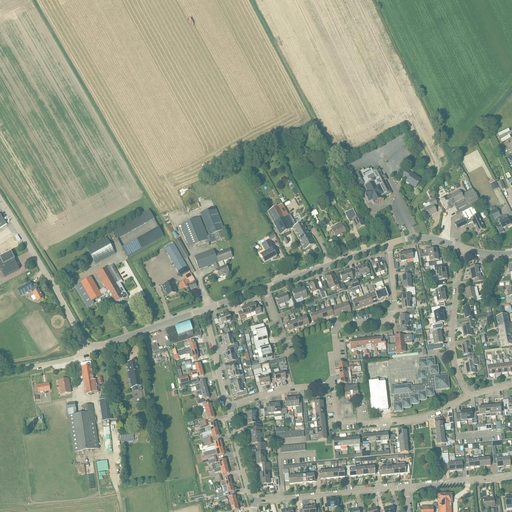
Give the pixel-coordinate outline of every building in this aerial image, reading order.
[(363,186),(364,188),(361,189),(368,203),(372,202),(374,206),(383,201),(382,199),(391,194),(378,168),(372,171),(371,169),(369,170),(368,169),(363,171),(362,170),(360,171),(354,174),(361,188),(363,186)] [(402,175),(405,177),(407,175),(409,177),(406,182),(415,189),(420,182),(411,175),(412,174),(406,170),(402,175)] [(464,174),(461,175),(464,180),(462,181),(467,192),(462,195),(460,191),(450,196),(449,195),(445,197),(441,199),(447,210),(454,206),(458,214),(463,212),(473,206),(476,205),(479,203),(467,178),(467,179),(464,174)] [(494,183),(490,185),(493,191),(495,190),(496,192),(499,191),(494,183)] [(326,195),(331,204),(332,206),(336,204),(330,193),(326,195)] [(431,206),(423,210),(427,217),(436,213),(433,206),(437,205),(434,199),(428,202),(431,206)] [(288,217),(288,216),(282,205),(268,212),(274,224),(288,217)] [(189,248),(205,242),(207,245),(216,242),(225,238),(222,231),(224,230),(215,208),(200,214),(209,236),(207,236),(200,217),(180,225),(189,248)] [(473,208),(467,211),(462,213),(465,219),(454,224),(457,230),(468,224),(468,225),(472,223),(478,233),(485,230),(477,215),(477,216),(473,208)] [(494,210),(490,212),(492,216),(494,220),(497,218),(501,216),(499,212),(497,208),(494,210)] [(151,209),(140,214),(142,218),(123,227),(125,231),(129,229),(131,232),(156,220),(151,209)] [(357,217),(355,213),(353,210),(345,214),(347,218),(350,223),(353,221),(355,225),(355,226),(357,230),(364,226),(359,216),(357,217)] [(288,217),(274,224),(280,236),(293,229),(296,227),(295,226),(296,226),(290,215),(288,216),(288,217)] [(502,228),(502,229),(511,225),(508,218),(503,221),(501,218),(498,220),(500,225),(497,227),(498,230),(502,228)] [(300,242),(310,236),(311,235),(309,231),(304,222),(296,226),(295,226),(296,227),(293,229),(300,242)] [(331,228),(332,230),(336,237),(345,232),(341,223),(336,226),(331,228)] [(162,229),(124,246),(128,256),(166,238),(162,229)] [(270,241),(276,238),(273,233),(267,236),(270,241)] [(300,242),(305,250),(315,245),(310,236),(300,242)] [(86,248),(95,265),(115,253),(106,237),(86,248)] [(4,243),(8,250),(17,246),(13,238),(8,240),(9,241),(4,243)] [(189,257),(179,239),(174,241),(184,260),(189,257)] [(261,255),(265,263),(277,257),(272,249),(273,249),(270,244),(271,244),(269,240),(262,244),(266,252),(261,255)] [(0,248),(3,253),(8,250),(4,243),(0,245),(0,248)] [(174,245),(165,251),(180,277),(190,272),(174,245)] [(437,255),(436,250),(435,250),(434,247),(435,247),(425,249),(426,252),(428,251),(429,257),(437,255)] [(194,257),(195,261),(199,270),(213,265),(219,277),(229,273),(227,268),(226,265),(225,266),(223,261),(232,258),(229,249),(218,253),(215,254),(213,249),(206,252),(206,253),(194,257)] [(405,253),(406,261),(413,260),(413,263),(419,262),(417,253),(412,254),(411,251),(405,253)] [(0,258),(0,270),(4,278),(19,270),(18,268),(17,269),(15,265),(15,264),(13,260),(13,259),(10,254),(6,256),(6,255),(0,258)] [(435,261),(438,260),(437,255),(429,257),(430,262),(428,262),(428,263),(425,263),(426,267),(429,267),(434,266),(436,266),(435,261)] [(380,260),(376,261),(380,273),(384,271),(386,271),(387,270),(387,269),(386,266),(385,263),(382,264),(381,262),(380,260)] [(376,274),(379,273),(380,273),(376,261),(372,263),(376,274)] [(113,265),(97,274),(105,288),(108,293),(110,297),(112,301),(115,305),(120,302),(128,297),(125,292),(125,293),(122,294),(121,293),(119,289),(116,285),(120,282),(119,279),(120,279),(113,265)] [(370,274),(369,273),(366,265),(358,268),(359,271),(355,272),(357,277),(357,278),(361,277),(361,276),(366,274),(367,275),(370,274)] [(441,265),(436,266),(434,266),(435,271),(437,271),(438,276),(446,275),(445,269),(442,269),(441,265)] [(475,279),(475,282),(483,281),(482,277),(481,277),(479,266),(471,267),(472,275),(471,275),(472,279),(475,279)] [(350,270),(340,274),(341,276),(340,276),(341,279),(342,279),(343,282),(353,279),(350,270)] [(402,276),(403,283),(414,282),(413,278),(410,279),(410,275),(413,275),(413,272),(405,273),(405,276),(402,276)] [(435,287),(440,286),(445,285),(444,280),(447,280),(446,275),(438,276),(439,281),(437,281),(437,283),(434,284),(435,287)] [(330,277),(327,278),(328,283),(331,289),(335,287),(337,292),(338,291),(339,293),(344,291),(343,288),(342,288),(341,285),(338,286),(337,282),(336,282),(334,276),(330,277)] [(99,292),(91,277),(75,286),(88,308),(93,305),(92,302),(101,296),(99,292)] [(184,281),(181,283),(184,288),(188,287),(187,285),(190,283),(188,279),(187,280),(184,281)] [(350,282),(353,289),(359,286),(358,283),(357,280),(350,282)] [(174,282),(162,286),(164,292),(166,292),(167,295),(169,295),(169,296),(176,294),(174,289),(176,288),(174,282)] [(309,285),(312,293),(316,292),(317,295),(320,294),(322,299),(327,297),(325,292),(324,292),(323,289),(319,291),(316,282),(309,285)] [(406,289),(407,292),(415,292),(414,288),(411,289),(411,285),(414,285),(414,282),(403,283),(403,289),(406,289)] [(31,290),(33,293),(32,293),(37,302),(44,299),(39,290),(37,291),(35,287),(33,288),(30,283),(17,290),(20,296),(31,290)] [(433,287),(430,288),(430,290),(431,293),(434,292),(435,292),(436,297),(445,295),(444,290),(443,290),(443,288),(442,286),(440,286),(435,287),(433,287)] [(470,288),(465,289),(467,299),(470,299),(471,302),(474,302),(476,301),(478,301),(483,300),(483,296),(479,297),(477,287),(474,288),(470,288)] [(308,298),(304,288),(298,291),(297,290),(292,292),(295,301),(302,298),(303,300),(308,298)] [(385,289),(380,291),(375,293),(378,301),(388,298),(385,289)] [(415,302),(415,298),(410,299),(410,296),(415,296),(415,292),(407,292),(407,296),(402,296),(403,303),(415,302)] [(369,295),(373,304),(378,302),(378,301),(375,293),(369,295)] [(289,301),(286,294),(276,297),(279,305),(287,302),(290,311),(295,309),(294,306),(292,299),(291,299),(292,300),(289,301)] [(367,306),(373,304),(369,295),(364,297),(367,306)] [(436,297),(434,298),(434,300),(435,303),(436,303),(437,308),(439,307),(444,306),(443,302),(444,301),(446,301),(445,298),(445,295),(436,297)] [(358,299),(361,308),(367,306),(364,297),(358,299)] [(352,301),(354,305),(356,310),(361,308),(358,299),(352,301)] [(348,302),(342,304),(345,314),(351,312),(348,302)] [(416,305),(415,302),(403,303),(403,309),(405,309),(406,309),(406,312),(415,311),(414,308),(414,305),(416,305)] [(259,305),(255,307),(254,304),(247,306),(250,315),(255,313),(256,315),(262,313),(259,305)] [(342,304),(336,306),(340,316),(345,314),(342,304)] [(247,306),(241,309),(242,311),(238,313),(241,320),(246,319),(245,317),(250,315),(247,306)] [(336,306),(331,308),(333,316),(334,318),(340,316),(336,306)] [(470,321),(475,320),(487,318),(486,313),(477,315),(475,306),(468,307),(464,308),(465,318),(469,317),(470,321)] [(437,308),(431,309),(432,313),(434,313),(435,318),(443,317),(442,311),(439,312),(439,307),(437,308)] [(400,316),(400,323),(412,322),(412,319),(408,319),(408,316),(415,315),(415,314),(418,314),(418,310),(415,311),(406,312),(407,316),(400,316)] [(224,315),(227,323),(230,322),(230,323),(235,322),(232,315),(230,316),(229,313),(224,315)] [(225,324),(227,323),(224,315),(219,317),(220,319),(217,320),(220,329),(224,328),(225,324)] [(511,323),(509,324),(507,315),(501,316),(503,324),(504,324),(505,327),(506,327),(506,328),(507,328),(507,331),(508,333),(511,332),(511,323)] [(496,317),(499,332),(507,331),(507,328),(506,328),(506,327),(505,327),(504,324),(503,324),(501,316),(496,317)] [(435,318),(432,319),(433,324),(434,324),(435,329),(437,329),(442,327),(441,323),(444,322),(443,317),(435,318)] [(201,335),(196,320),(166,331),(171,346),(201,335)] [(470,329),(475,328),(474,321),(472,322),(467,323),(468,326),(462,327),(464,337),(469,336),(471,336),(470,329)] [(400,323),(401,333),(413,332),(412,322),(400,323)] [(259,329),(258,326),(250,328),(252,332),(256,331),(257,336),(267,333),(265,327),(259,329)] [(437,329),(435,329),(430,330),(431,335),(433,334),(434,340),(442,338),(441,333),(438,333),(437,329)] [(237,330),(234,331),(230,332),(226,333),(226,336),(223,337),(224,342),(233,340),(232,337),(234,337),(235,337),(236,336),(235,335),(236,334),(237,333),(238,333),(237,330)] [(499,332),(502,347),(511,345),(511,332),(508,333),(507,331),(499,332)] [(258,340),(254,341),(255,345),(262,344),(262,341),(268,339),(267,333),(257,336),(258,340)] [(388,344),(389,354),(406,352),(405,352),(404,344),(412,344),(412,335),(393,337),(395,337),(396,345),(388,345),(388,344)] [(385,340),(381,341),(381,338),(376,339),(377,353),(379,353),(379,349),(386,348),(385,340)] [(430,346),(427,346),(428,351),(434,350),(441,349),(441,348),(440,344),(441,344),(443,344),(442,338),(434,340),(434,342),(435,345),(433,345),(430,346)] [(462,345),(464,355),(471,354),(470,346),(474,346),(473,339),(472,340),(467,341),(468,344),(462,345)] [(233,340),(224,342),(226,347),(229,346),(229,349),(236,347),(238,347),(237,344),(235,342),(234,343),(233,340)] [(190,348),(185,349),(178,351),(178,354),(191,351),(197,350),(195,343),(194,344),(193,341),(189,342),(188,343),(189,345),(190,345),(190,348)] [(255,345),(256,350),(260,349),(261,353),(271,351),(270,345),(263,346),(262,344),(255,345)] [(228,352),(225,353),(226,358),(236,355),(235,353),(237,351),(236,347),(229,349),(227,350),(228,352)] [(190,358),(193,358),(193,360),(198,359),(197,356),(198,356),(197,350),(191,351),(178,354),(179,357),(189,355),(190,358)] [(261,353),(262,357),(258,358),(259,363),(267,361),(266,358),(273,357),(271,351),(261,353)] [(231,365),(240,362),(239,359),(237,358),(236,358),(236,355),(226,358),(228,363),(231,362),(231,365)] [(466,364),(467,374),(475,373),(474,366),(479,365),(478,359),(471,360),(471,363),(466,364)] [(137,361),(128,363),(129,371),(128,372),(129,377),(131,388),(132,388),(141,387),(137,366),(137,361)] [(423,379),(402,384),(407,403),(417,400),(417,398),(434,394),(437,398),(450,387),(442,377),(439,361),(420,364),(423,379)] [(230,368),(229,368),(230,374),(240,371),(242,371),(241,366),(240,362),(231,365),(232,368),(230,368)] [(191,372),(188,373),(189,376),(197,374),(198,378),(203,376),(200,364),(195,365),(196,371),(191,372)] [(94,381),(91,366),(81,367),(85,395),(98,393),(97,380),(94,381)] [(287,368),(281,370),(282,371),(279,372),(281,381),(286,380),(285,376),(288,375),(287,368)] [(274,369),(270,370),(272,379),(275,379),(276,382),(281,381),(279,372),(278,369),(274,370),(274,369)] [(265,385),(270,384),(270,380),(272,379),(270,370),(267,371),(267,372),(262,373),(263,376),(265,385)] [(240,371),(230,374),(231,378),(233,378),(235,378),(236,380),(244,378),(244,377),(244,376),(242,371),(240,371)] [(260,386),(265,385),(263,376),(261,376),(260,376),(259,375),(258,375),(255,376),(256,383),(259,383),(260,386)] [(234,389),(243,387),(242,384),(245,383),(244,378),(236,380),(236,383),(233,384),(234,389)] [(60,395),(71,393),(69,379),(58,381),(58,382),(57,382),(57,386),(58,385),(60,395)] [(378,381),(369,382),(372,412),(388,410),(385,382),(384,379),(378,380),(378,381)] [(205,381),(200,382),(201,385),(195,387),(197,392),(201,390),(201,391),(207,390),(205,381)] [(39,386),(40,392),(50,390),(48,384),(39,386)] [(349,386),(344,387),(345,396),(348,396),(350,395),(353,395),(356,394),(357,398),(360,397),(360,394),(358,394),(357,385),(351,386),(349,386)] [(243,387),(234,389),(235,394),(238,393),(239,397),(247,394),(246,390),(244,389),(243,389),(243,387)] [(104,397),(99,397),(100,401),(103,422),(113,420),(112,412),(110,399),(109,396),(104,397)] [(296,408),(296,415),(302,414),(302,406),(301,401),(298,401),(298,398),(291,399),(292,408),(296,408)] [(283,415),(287,414),(286,408),(292,408),(291,399),(285,399),(286,406),(283,407),(283,415)] [(508,402),(503,402),(504,407),(504,411),(509,410),(511,410),(511,399),(508,399),(508,402)] [(204,403),(198,405),(199,408),(201,408),(202,411),(203,414),(206,413),(213,411),(211,405),(208,405),(208,402),(204,403)] [(273,405),(274,417),(274,418),(283,417),(283,415),(283,407),(280,407),(279,404),(273,405)] [(74,453),(98,449),(91,405),(81,407),(83,414),(68,416),(74,453)] [(267,409),(264,409),(265,417),(274,417),(273,405),(267,405),(267,409)] [(485,421),(485,417),(484,407),(479,407),(479,412),(476,413),(476,416),(482,415),(482,421),(485,421)] [(247,419),(257,418),(256,412),(257,412),(257,410),(249,411),(250,411),(250,413),(247,413),(247,419)] [(206,413),(208,420),(214,418),(213,411),(206,413)] [(437,419),(434,419),(435,429),(446,428),(451,427),(453,427),(453,425),(453,424),(452,411),(447,413),(448,418),(449,424),(443,425),(443,422),(442,419),(437,419)] [(460,414),(456,414),(457,423),(467,422),(467,420),(466,420),(466,411),(460,412),(460,414)] [(466,420),(467,420),(472,419),(473,424),(477,424),(476,416),(476,413),(472,414),(471,411),(466,411),(466,420)] [(261,428),(261,423),(257,423),(257,418),(247,419),(248,424),(250,424),(251,426),(253,426),(254,429),(261,428)] [(207,429),(208,432),(208,433),(218,430),(216,423),(209,425),(210,428),(207,429)] [(261,438),(260,433),(262,433),(261,428),(254,429),(254,433),(251,434),(252,439),(261,438)] [(202,434),(203,438),(208,437),(207,436),(212,435),(213,438),(219,436),(218,430),(208,433),(208,432),(202,434)] [(130,431),(120,432),(121,443),(133,442),(133,437),(130,437),(130,431)] [(266,448),(265,443),(261,443),(261,438),(252,439),(252,445),(255,444),(255,446),(258,446),(258,449),(266,448)] [(222,449),(221,441),(214,443),(215,446),(205,449),(206,452),(208,452),(222,449)] [(257,454),(256,454),(256,460),(265,459),(264,453),(266,453),(266,451),(269,451),(271,450),(271,448),(266,448),(258,449),(259,454),(257,454)] [(217,457),(219,456),(224,455),(222,449),(208,452),(209,456),(217,454),(217,457)] [(510,460),(511,459),(511,454),(511,449),(508,449),(509,453),(507,453),(508,458),(503,459),(504,467),(510,466),(510,460)] [(496,459),(495,450),(492,450),(493,464),(497,464),(497,468),(504,467),(503,459),(502,455),(499,455),(499,459),(496,459)] [(469,460),(469,457),(465,457),(466,463),(468,463),(468,468),(474,468),(473,459),(469,460)] [(459,458),(455,459),(455,460),(455,463),(456,471),(462,471),(462,469),(465,469),(465,468),(465,463),(464,458),(459,458)] [(263,470),(270,469),(270,463),(265,464),(265,459),(256,460),(257,465),(259,465),(259,467),(262,466),(263,470)] [(214,471),(227,467),(225,460),(219,461),(220,465),(218,465),(218,464),(211,466),(212,470),(214,470),(214,471)] [(405,466),(405,464),(404,463),(399,463),(399,464),(399,462),(398,463),(399,475),(410,474),(409,465),(405,466)] [(355,466),(346,467),(346,469),(347,469),(347,475),(347,476),(350,476),(350,477),(353,477),(356,477),(355,468),(355,466)] [(341,467),(341,470),(338,470),(338,478),(345,478),(345,475),(347,475),(347,469),(346,469),(346,467),(341,467)] [(260,474),(261,480),(269,479),(269,473),(271,473),(270,469),(263,470),(263,474),(260,474)] [(288,474),(284,474),(284,475),(284,477),(285,482),(289,481),(289,485),(292,485),(296,484),(295,476),(295,474),(293,474),(292,475),(292,476),(289,477),(288,474)] [(226,487),(232,485),(230,478),(224,480),(225,483),(221,484),(221,487),(225,486),(226,487)] [(261,480),(261,485),(263,485),(263,487),(272,486),(272,484),(270,484),(269,479),(261,480)] [(217,495),(213,496),(214,499),(218,498),(226,496),(229,495),(228,493),(229,493),(234,492),(232,485),(226,487),(222,488),(221,488),(221,490),(222,494),(217,496),(217,495)] [(438,511),(451,511),(451,504),(452,504),(452,494),(444,494),(445,508),(439,508),(438,511)] [(228,502),(229,506),(230,505),(237,503),(235,496),(229,498),(230,502),(228,502)] [(338,498),(327,500),(327,508),(339,506),(338,498)] [(493,498),(482,499),(483,504),(483,508),(490,507),(491,510),(490,510),(490,511),(496,511),(496,509),(496,506),(496,505),(494,506),(494,503),(493,498)] [(232,511),(239,510),(237,503),(230,505),(232,511)]
